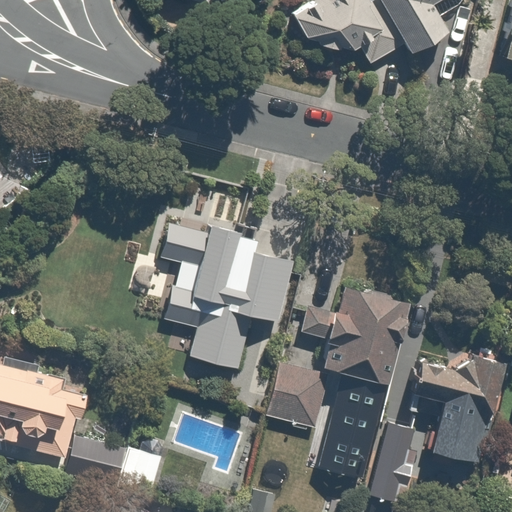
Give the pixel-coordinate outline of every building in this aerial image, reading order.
[(369,0),(330,0),(292,18),(311,58),(341,43),(356,76),(396,56),(369,0)] [(377,0),(399,50),(438,62),(454,45),(440,15),(443,14),(446,12),(449,10),(452,8),(454,5),(457,3),(460,0),(377,0)] [(0,193),(9,187),(0,173),(0,193)] [(266,241),(214,227),(212,236),(171,225),(162,256),(185,263),(168,324),(200,332),(192,360),(237,373),(252,317),(280,324),(297,261),(263,251),(266,241)] [(423,304),(350,284),(329,370),(353,377),(346,402),(380,411),(387,383),(400,387),(423,304)] [(508,365),(470,357),(468,369),(432,360),(423,399),(445,405),(434,456),(484,467),(508,365)] [(335,376),(281,359),(263,417),(317,434),(335,376)] [(85,411),(91,389),(0,365),(0,439),(67,457),(79,409),(85,411)] [(140,419),(113,413),(107,437),(135,443),(140,419)] [(419,429),(386,424),(375,499),(408,504),(419,429)] [(165,459),(128,445),(117,475),(154,488),(165,459)] [(367,476),(331,469),(326,493),(362,500),(367,476)]
